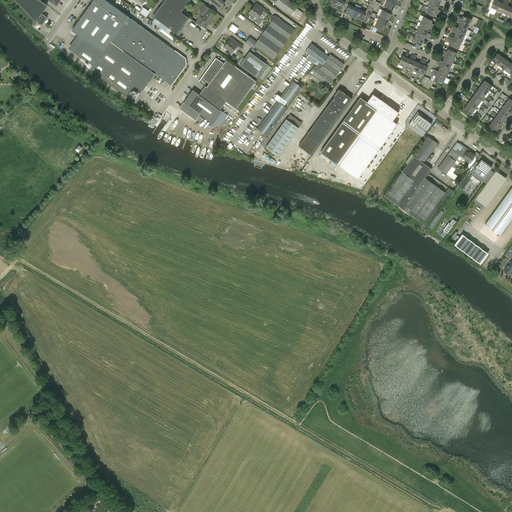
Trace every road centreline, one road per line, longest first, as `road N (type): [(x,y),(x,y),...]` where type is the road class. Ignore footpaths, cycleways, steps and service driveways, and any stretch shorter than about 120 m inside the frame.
road 1 (track): [(0,278),(20,259),(299,424)]
road 2 (track): [(299,424),(452,511)]
road 3 (unclassified): [(157,114),(242,0)]
